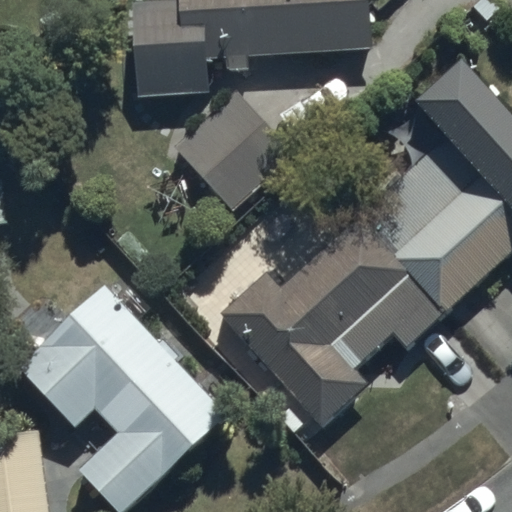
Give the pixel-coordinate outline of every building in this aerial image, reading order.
[(378,66),(372,0),(134,0),(142,110),(217,105),(215,75),(232,74),(233,83),(252,81),(252,75),(378,66)] [(511,120),(462,65),(417,106),(450,142),(282,295),(267,279),(223,319),(324,430),(369,389),(356,374),(394,339),(408,355),(511,258),(511,120)] [(298,165),(242,107),(178,163),(237,224),(298,165)] [(8,194),(0,195),(0,305),(1,305),(0,298),(0,238),(14,237),(8,194)] [(151,511),(234,432),(107,301),(23,385),(79,443),(97,425),(121,450),(81,490),(102,511),(151,511)] [(52,511),(41,433),(0,438),(0,511),(52,511)]
